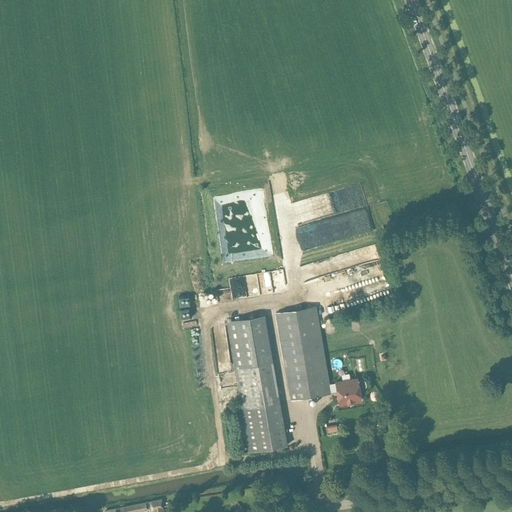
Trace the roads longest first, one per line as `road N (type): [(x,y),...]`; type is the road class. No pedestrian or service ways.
road 1 (track): [(0,505),(223,461),(313,452)]
road 2 (secondary): [(410,0),(511,277)]
road 3 (unclassified): [(320,511),(511,480)]
road 4 (track): [(244,306),(205,312),(223,461)]
